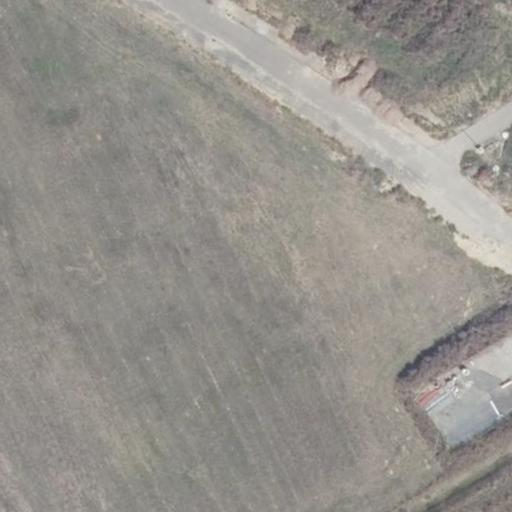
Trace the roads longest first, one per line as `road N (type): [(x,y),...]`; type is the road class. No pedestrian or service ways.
road 1 (residential): [(0,322),(422,165)]
road 2 (residential): [(160,0),(422,165)]
